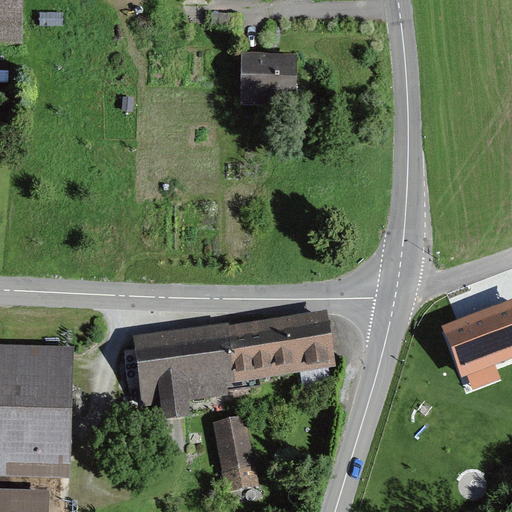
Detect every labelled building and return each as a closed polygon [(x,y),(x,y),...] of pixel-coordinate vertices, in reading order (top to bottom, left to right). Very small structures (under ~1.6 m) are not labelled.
[(26,0),(0,0),(0,46),(26,46),(26,0)] [(307,60),(248,58),(246,108),(285,110),(285,98),(305,99),(307,60)] [(334,314),(143,341),(152,407),(166,406),(168,422),(200,417),(198,404),(234,399),(232,389),(342,374),(334,314)] [(78,354),(0,352),(0,478),(76,480),(78,354)] [(246,422),(219,427),(230,494),(258,489),(246,422)] [(57,511),(58,497),(0,493),(0,511),(57,511)]
